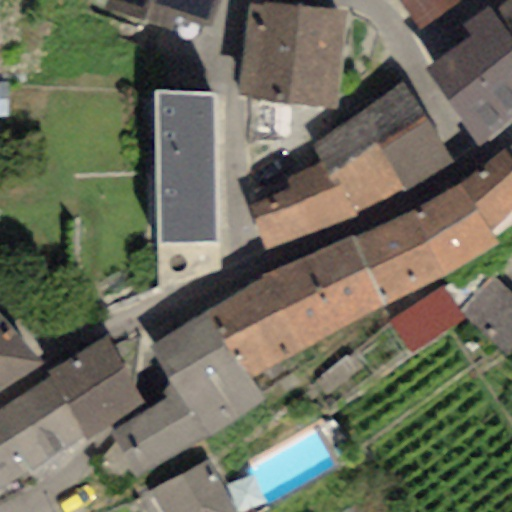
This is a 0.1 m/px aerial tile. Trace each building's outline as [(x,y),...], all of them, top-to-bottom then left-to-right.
[(112,0),(104,28),(172,50),(177,35),(211,46),(225,0),(112,0)] [(460,12),(452,0),(392,0),(426,51),(468,23),(460,12)] [(452,0),(460,12),(474,0),(452,0)] [(511,6),(492,23),(511,46),(511,6)] [(348,27),(250,15),(238,108),(336,120),(348,27)] [(511,46),(492,23),(490,17),(460,37),(470,51),(424,82),(479,162),(511,132),(511,46)] [(405,89),(355,119),(404,201),(455,171),(405,89)] [(216,107),(156,108),(158,262),(217,262),(216,107)] [(355,119),(311,152),(323,170),(357,227),(404,201),(355,119)] [(511,170),(504,160),(460,197),(490,246),(511,225),(511,170)] [(323,170),(247,201),(266,260),(357,227),(323,170)] [(490,246),(460,197),(409,222),(442,293),(498,258),(490,246)] [(409,222),(351,245),(385,320),(442,293),(409,222)] [(351,245),(266,285),(263,287),(300,366),(385,320),(351,245)] [(207,321),(252,390),(300,366),(263,287),(207,321)] [(511,358),(511,306),(491,287),(457,323),(505,366),(511,358)] [(263,415),(201,324),(149,356),(173,403),(109,446),(136,491),(263,415)] [(0,327),(0,403),(43,377),(0,327)] [(108,347),(48,384),(82,450),(86,457),(143,416),(108,347)] [(48,384),(0,412),(0,427),(31,483),(82,450),(48,384)] [(0,499),(31,483),(0,427),(0,499)] [(198,471),(148,497),(155,511),(231,511),(219,488),(209,492),(198,471)]
